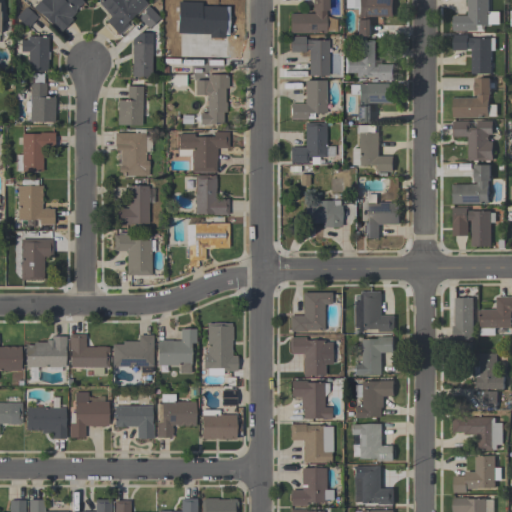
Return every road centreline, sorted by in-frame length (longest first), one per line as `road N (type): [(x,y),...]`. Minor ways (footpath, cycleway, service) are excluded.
road 1 (residential): [(0,307),(154,306),(215,282),(257,277),(511,269)]
road 2 (residential): [(255,0),(258,511)]
road 3 (residential): [(424,0),(424,511)]
road 4 (residential): [(0,470),(258,472)]
road 5 (residential): [(84,61),(87,306)]
